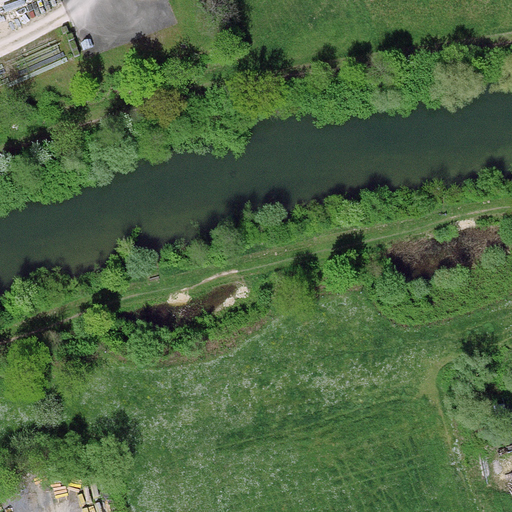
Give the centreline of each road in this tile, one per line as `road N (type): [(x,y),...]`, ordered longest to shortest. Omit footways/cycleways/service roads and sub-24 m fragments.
road 1 (track): [(0,339),(248,261),(511,209)]
road 2 (track): [(511,34),(81,122),(0,150)]
